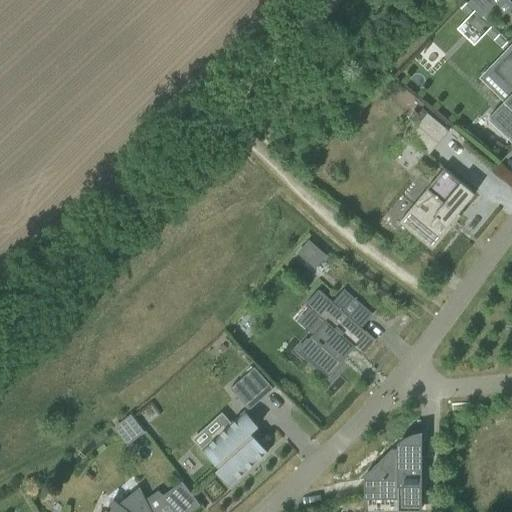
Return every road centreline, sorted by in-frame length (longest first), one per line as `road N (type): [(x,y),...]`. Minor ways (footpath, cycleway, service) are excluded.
road 1 (track): [(334,0),(0,331)]
road 2 (track): [(451,311),(326,218),(219,113)]
road 3 (residential): [(511,229),(393,390)]
road 4 (residential): [(393,390),(265,511)]
